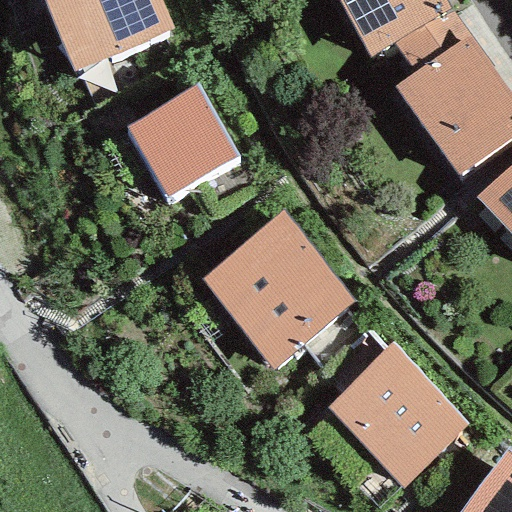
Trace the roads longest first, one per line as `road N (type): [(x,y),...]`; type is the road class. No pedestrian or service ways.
road 1 (residential): [(83,431),(131,443),(249,511)]
road 2 (residential): [(0,305),(83,431)]
